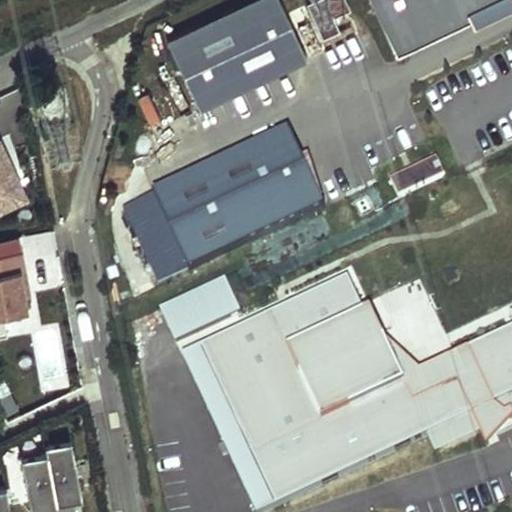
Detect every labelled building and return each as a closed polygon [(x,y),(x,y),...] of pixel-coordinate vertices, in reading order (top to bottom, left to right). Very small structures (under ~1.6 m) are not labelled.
[(199,108),(306,57),(279,0),(246,0),(166,38),(199,108)] [(306,0),(318,38),(338,32),(334,18),(349,13),(344,0),(306,0)] [(370,0),(396,53),(469,18),(471,17),(468,11),(490,0),(370,0)] [(472,25),(511,5),(511,0),(490,0),(468,11),(471,17),(469,18),(472,25)] [(154,194),(190,270),(325,206),(322,199),(303,159),(290,130),(154,194)] [(0,207),(25,195),(0,141),(0,207)] [(309,156),(303,159),(322,199),(309,156)] [(438,159),(391,181),(399,199),(446,177),(438,159)] [(28,284),(22,249),(0,253),(0,338),(7,337),(3,313),(27,308),(25,294),(23,285),(28,284)] [(349,278),(203,347),(278,507),(428,436),(435,450),(479,429),(481,428),(475,416),(495,407),(511,420),(511,419),(511,314),(511,315),(511,317),(511,328),(456,354),(467,377),(414,401),(405,381),(398,384),(379,343),(386,340),(385,339),(372,310),(365,313),(349,278)] [(226,280),(161,310),(177,343),(242,313),(226,280)] [(467,377),(456,354),(421,371),(385,339),(386,340),(379,343),(398,384),(405,381),(414,401),(467,377)] [(256,511),(266,511),(278,507),(203,347),(183,356),(256,511)] [(481,428),(479,429),(487,447),(489,446),(511,422),(511,419),(511,420),(495,407),(475,416),(481,428)] [(47,450),(20,455),(29,501),(44,498),(46,511),(75,511),(75,505),(67,507),(63,488),(79,485),(70,438),(45,442),(47,450)] [(0,511),(10,511),(6,485),(0,485),(0,511)] [(79,485),(63,488),(67,507),(75,505),(74,498),(81,497),(79,485)] [(46,511),(44,498),(29,501),(31,511),(46,511)]
